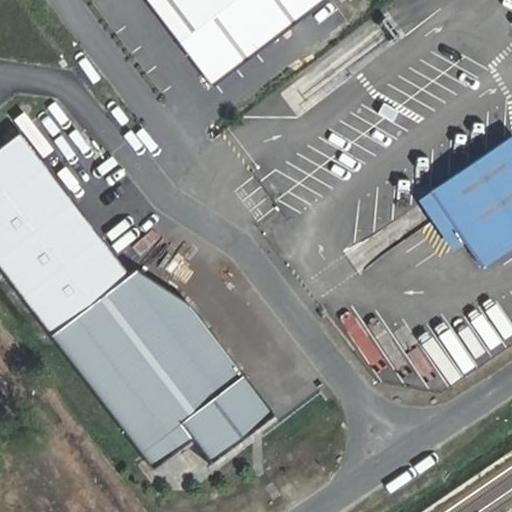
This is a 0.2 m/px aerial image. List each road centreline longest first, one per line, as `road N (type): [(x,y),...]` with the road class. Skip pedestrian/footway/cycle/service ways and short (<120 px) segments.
road 1 (unknown): [(0,80),(53,97),(131,184),(174,205),(403,40),(452,35),(506,58)]
road 2 (unknown): [(506,58),(316,207),(307,238),(321,268),(384,309),(458,292),(511,266)]
road 3 (residential): [(395,461),(242,250),(162,192),(125,146)]
road 4 (unknown): [(48,0),(108,79),(125,146)]
road 5 (unclassified): [(395,461),(511,380)]
